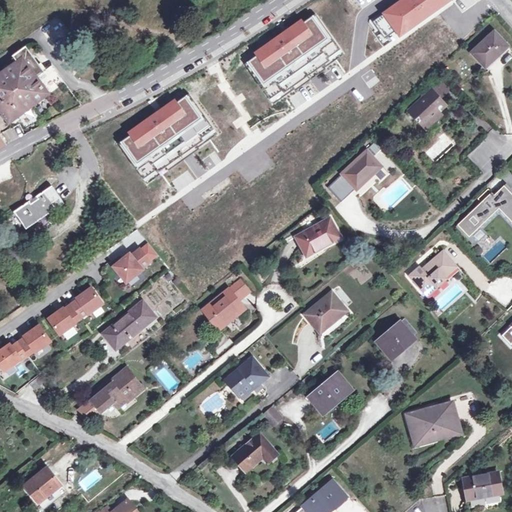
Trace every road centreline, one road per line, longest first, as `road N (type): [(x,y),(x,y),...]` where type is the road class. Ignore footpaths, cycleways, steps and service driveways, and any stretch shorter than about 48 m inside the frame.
road 1 (tertiary): [(280,0),(0,155)]
road 2 (residential): [(109,450),(291,299)]
road 3 (residential): [(266,511),(388,405)]
road 4 (residential): [(0,332),(104,258)]
road 5 (residential): [(109,450),(0,392)]
